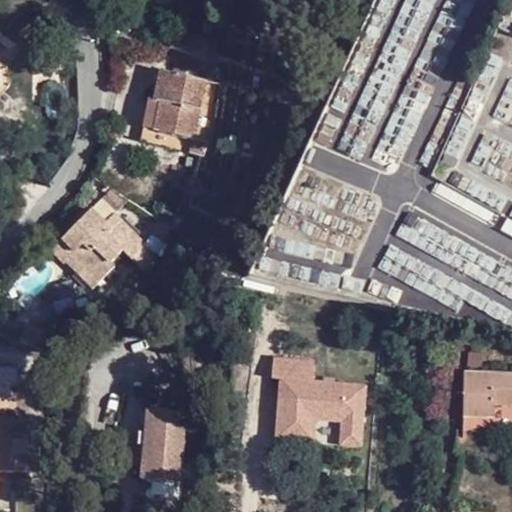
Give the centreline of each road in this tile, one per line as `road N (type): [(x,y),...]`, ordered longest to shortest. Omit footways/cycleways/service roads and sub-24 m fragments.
road 1 (residential): [(0,257),(70,179),(89,118),(91,43),(70,0)]
road 2 (unknown): [(246,296),(244,511)]
